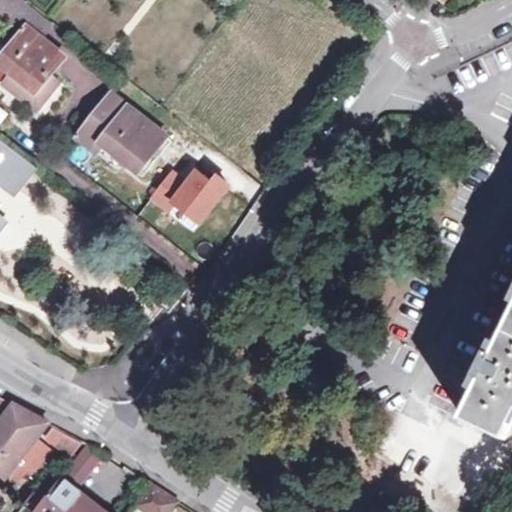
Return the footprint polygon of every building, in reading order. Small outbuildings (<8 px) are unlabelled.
[(0,0),(0,15),(21,32),(0,58),(0,66),(9,74),(2,84),(37,111),(59,82),(50,75),(65,57),(41,38),(52,23),(22,0),(0,0)] [(147,105),(153,100),(123,76),(117,82),(147,105)] [(101,145),(138,174),(173,130),(157,118),(151,125),(109,93),(74,137),(95,152),(101,145)] [(0,127),(10,116),(0,107),(0,127)] [(0,228),(5,222),(0,218),(0,185),(13,196),(35,167),(0,140),(0,228)] [(198,225),(228,187),(215,177),(209,184),(196,174),(186,186),(171,173),(151,198),(167,211),(172,204),(198,225)] [(475,393),(464,416),(462,420),(504,441),(511,424),(511,298),(510,303),(511,303),(511,316),(506,329),(498,346),(491,342),(468,390),(475,393)] [(511,316),(511,303),(510,303),(499,326),(506,329),(511,316)] [(78,330),(72,338),(81,345),(94,328),(80,317),(73,326),(78,330)] [(67,334),(72,338),(78,330),(73,326),(67,334)] [(475,393),(468,390),(457,412),(464,416),(475,393)] [(41,432),(47,425),(0,399),(0,484),(6,477),(14,467),(41,432)] [(79,441),(47,425),(41,432),(74,449),(79,441)] [(85,445),(61,476),(74,487),(101,453),(85,445)] [(14,467),(6,477),(17,484),(25,475),(14,467)] [(105,511),(74,487),(61,476),(43,499),(35,493),(23,508),(28,511),(105,511)] [(152,485),(136,506),(144,511),(170,511),(178,502),(152,485)]
